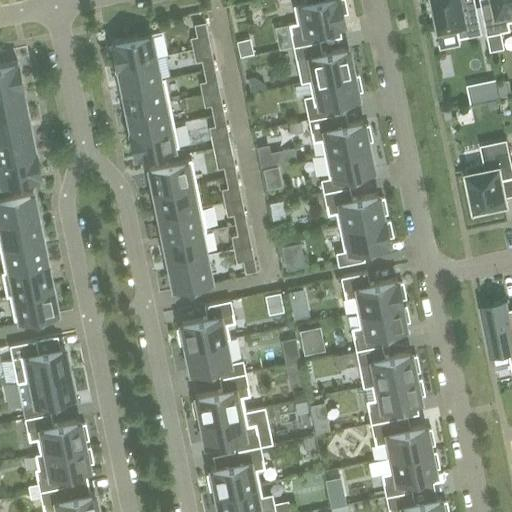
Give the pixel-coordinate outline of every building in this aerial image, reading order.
[(297,0),(298,1),(294,2),(298,19),(289,20),(293,45),(322,38),(320,26),(348,20),(346,11),(350,10),(347,0),(297,0)] [(434,0),(435,5),(432,6),(435,21),(438,20),(441,32),(457,29),(458,37),(482,32),(477,5),(463,8),(461,0),(434,0)] [(509,21),(511,19),(511,0),(494,0),(494,2),(481,4),(487,34),(511,29),(509,21)] [(194,23),(196,35),(208,32),(205,20),(194,23)] [(488,34),(491,49),(505,47),(502,31),(488,34)] [(111,42),(115,65),(159,56),(155,33),(111,42)] [(253,53),(249,37),(236,40),(239,56),(253,53)] [(322,52),(319,39),(293,45),(296,57),(297,66),(310,64),(313,78),(353,69),(348,47),(322,52)] [(159,56),(115,65),(120,87),(164,78),(159,56)] [(201,59),(203,70),(215,68),(213,56),(201,59)] [(0,87),(21,84),(16,60),(0,63),(0,87)] [(215,68),(203,70),(205,80),(217,77),(215,68)] [(353,69),(313,78),(309,79),(312,94),(303,95),(305,105),(309,122),(335,117),(332,100),(358,94),(357,90),(363,89),(359,72),(354,74),(353,69)] [(496,76),(466,82),(470,101),(500,95),(496,76)] [(120,87),(125,109),(168,100),(164,78),(120,87)] [(21,85),(21,84),(0,87),(0,111),(25,106),(20,85),(21,85)] [(125,109),(129,132),(173,123),(168,100),(125,109)] [(210,103),(212,114),(224,112),(222,101),(210,103)] [(0,134),(29,128),(25,106),(0,111),(0,134)] [(226,121),(224,112),(212,114),(214,124),(226,121)] [(321,141),(324,157),(325,157),(368,147),(367,143),(372,142),(369,126),(366,126),(365,122),(347,126),(345,116),(335,117),(309,122),(314,143),(321,141)] [(173,123),(129,132),(134,154),(177,145),(173,123)] [(29,128),(0,134),(0,157),(35,150),(35,149),(34,149),(29,128)] [(506,201),(502,179),(511,176),(511,163),(507,138),(480,143),(484,161),(466,165),(475,207),(506,201)] [(293,147),(282,149),(284,161),(296,159),(293,147)] [(369,148),(325,157),(329,176),(320,177),(323,192),(349,186),(347,173),(373,167),(369,148)] [(40,174),(35,150),(0,157),(0,179),(0,182),(40,174)] [(153,191),(197,182),(192,158),(148,167),(153,191)] [(223,166),(225,176),(237,174),(235,164),(223,166)] [(237,174),(225,176),(227,186),(238,184),(237,174)] [(197,182),(153,191),(158,215),(202,206),(197,182)] [(349,186),(323,192),(328,213),(336,211),(339,226),(383,217),(382,214),(387,213),(384,198),(379,199),(378,194),(352,200),(349,186)] [(0,222),(37,215),(32,191),(0,197),(0,222)] [(282,200),(270,203),(272,213),(284,211),(282,200)] [(202,206),(158,215),(162,238),(202,230),(201,228),(206,227),(202,206)] [(233,213),(235,223),(246,221),(244,211),(233,213)] [(0,246),(42,238),(37,215),(0,222),(0,246)] [(383,217),(339,226),(344,249),(335,250),(338,264),(364,258),(362,245),(389,240),(388,235),(392,234),(389,219),(385,220),(384,217),(383,217)] [(246,221),(235,223),(237,233),(248,231),(246,221)] [(202,230),(162,238),(167,262),(206,254),(202,230)] [(46,262),(42,238),(0,246),(0,252),(4,271),(46,262)] [(300,241),(281,244),(285,268),(305,264),(300,241)] [(206,254),(167,262),(172,286),(211,278),(206,254)] [(244,271),(256,269),(253,257),(242,260),(244,271)] [(6,295),(8,294),(51,285),(46,262),(4,271),(2,271),(6,295)] [(361,310),(400,302),(402,302),(401,297),(405,296),(402,281),(398,282),(397,277),(369,283),(367,270),(340,275),(345,298),(353,296),(356,311),(361,310)] [(56,310),(51,285),(8,294),(13,319),(56,310)] [(184,346),(229,337),(226,323),(234,321),(229,298),(203,304),(206,316),(179,322),(180,327),(176,328),(179,343),(184,342),(184,346)] [(511,330),(508,308),(506,301),(482,306),(492,355),(508,352),(511,370),(511,330)] [(351,326),(353,336),(355,348),(382,343),(379,331),(405,325),(404,320),(409,319),(405,304),(401,305),(400,302),(361,310),(364,323),(351,326)] [(229,337),(184,346),(189,369),(215,364),(218,377),(244,371),(242,358),(229,361),(224,338),(229,337)] [(299,361),(294,337),(287,338),(292,362),(299,361)] [(16,380),(25,379),(69,369),(64,346),(38,351),(35,338),(9,344),(12,357),(16,380)] [(371,383),(415,374),(414,370),(419,369),(416,354),(411,355),(410,350),(384,356),(382,343),(355,348),(333,353),(335,367),(358,362),(363,385),(371,383)] [(69,369),(25,379),(28,392),(19,394),(24,417),(50,411),(48,399),(74,393),(69,369)] [(199,419),(244,410),(241,396),(249,394),(244,371),(218,377),(221,389),(194,395),(195,399),(192,400),(195,415),(198,414),(199,419)] [(416,378),(415,374),(371,383),(374,397),(366,399),(370,421),(397,416),(394,403),(420,398),(419,393),(423,392),(420,377),(416,378)] [(230,436),(233,450),(259,444),(255,422),(246,423),(244,410),(199,419),(204,442),(230,436)] [(37,438),(40,452),(84,442),(83,438),(87,437),(84,422),(80,423),(79,418),(53,424),(50,411),(24,417),(29,439),(37,438)] [(391,455),(430,447),(429,443),(434,442),(431,427),(426,428),(425,423),(399,428),(397,416),(370,421),(375,444),(388,441),(391,455)] [(328,419),(313,422),(315,431),(330,428),(328,419)] [(314,435),(302,437),(305,450),(316,448),(314,435)] [(38,483),(39,490),(65,484),(63,472),(89,466),(88,461),(92,460),(89,445),(85,446),(84,442),(40,452),(45,451),(47,464),(34,467),(38,483)] [(264,467),(259,444),(233,450),(236,462),(209,467),(210,472),(206,473),(209,488),(213,487),(214,491),(258,482),(256,468),(264,467)] [(431,451),(430,447),(391,455),(392,464),(388,465),(389,470),(381,472),(385,494),(412,489),(409,476),(435,471),(434,466),(438,465),(435,450),(431,451)] [(258,482),(214,491),(218,511),(231,511),(245,509),(245,511),(288,511),(286,501),(272,504),(269,494),(261,496),(258,482)] [(39,490),(38,483),(29,485),(30,492),(39,490)] [(52,511),(98,511),(94,491),(68,497),(65,484),(39,490),(40,496),(43,511),(44,511),(52,510),(52,511)] [(385,494),(388,511),(447,511),(446,500),(441,501),(440,496),(414,501),(412,489),(385,494)] [(31,498),(40,496),(39,490),(30,492),(31,498)] [(344,494),(329,497),(330,504),(346,501),(344,494)]
